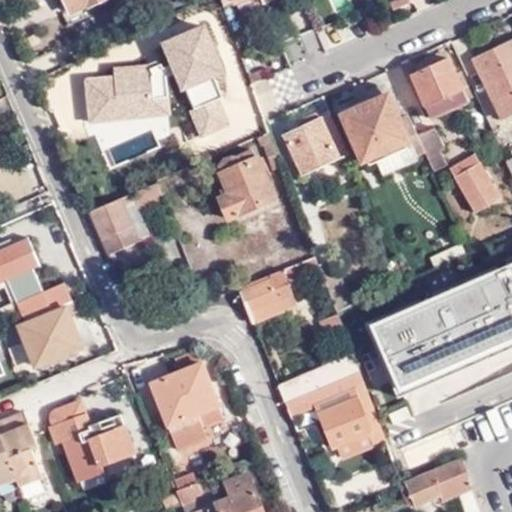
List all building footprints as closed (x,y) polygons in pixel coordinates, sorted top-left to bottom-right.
[(61,0),(68,15),(62,17),(66,28),(93,17),(89,8),(107,0),(106,0),(61,0)] [(212,11),(221,7),(218,0),(201,0),(203,5),(208,3),(212,11)] [(230,0),(234,8),(253,0),(254,0),(257,4),(266,0),(230,0)] [(351,0),(329,0),(336,15),(354,8),(351,0)] [(214,53),(203,28),(199,30),(193,13),(155,30),(185,101),(209,90),(205,80),(222,73),(214,53)] [(214,24),(203,28),(214,53),(225,48),(214,24)] [(174,105),(185,101),(155,30),(145,34),(174,105)] [(511,42),(511,43),(473,60),(500,120),(511,114),(511,42)] [(414,85),(408,87),(416,108),(423,105),(430,120),(466,103),(460,88),(465,86),(459,74),(455,76),(447,60),(424,70),(422,65),(412,69),(414,74),(410,76),(414,85)] [(383,88),(354,102),(357,110),(370,105),(370,99),(379,95),(385,99),(387,98),(383,88)] [(418,156),(425,152),(417,135),(415,136),(407,119),(398,123),(387,98),(385,99),(379,95),(370,99),(370,105),(357,110),(354,102),(339,109),(362,163),(376,158),(402,146),(406,144),(410,152),(415,150),(418,156)] [(304,178),(350,157),(329,114),(319,118),(315,117),(300,124),(299,129),(285,136),(304,178)] [(257,139),(260,138),(269,134),(265,123),(264,121),(252,126),(256,137),(257,139)] [(417,135),(425,152),(427,157),(438,152),(446,148),(436,126),(417,135)] [(282,165),(269,134),(260,138),(273,169),(282,165)] [(402,146),(376,158),(385,176),(410,164),(402,146)] [(228,177),(218,182),(225,199),(221,200),(231,222),(277,199),(259,160),(258,161),(254,152),(240,159),(235,158),(228,161),(224,170),(228,177)] [(438,152),(427,157),(435,174),(446,168),(438,152)] [(475,155),(450,168),(475,212),(489,205),(492,206),(500,201),(475,155)] [(427,177),(435,174),(427,157),(419,161),(427,177)] [(139,210),(166,198),(161,183),(92,213),(110,256),(140,243),(125,206),(136,201),(139,210)] [(136,201),(125,206),(140,243),(151,238),(139,210),(136,201)] [(0,255),(9,252),(3,240),(0,241),(0,255)] [(436,267),(454,259),(464,255),(460,246),(432,259),(436,267)] [(292,287),(323,274),(319,264),(317,257),(285,270),(292,287)] [(323,274),(337,310),(353,303),(334,258),(319,264),(323,274)] [(511,268),(375,326),(403,394),(511,346),(511,268)] [(285,270),(243,287),(241,289),(250,313),(281,301),(295,295),(292,287),(285,270)] [(410,284),(365,304),(372,318),(417,299),(410,284)] [(13,313),(17,325),(71,302),(64,287),(6,310),(8,315),(13,313)] [(285,310),(281,301),(250,313),(254,324),(285,310)] [(66,309),(19,329),(36,369),(83,349),(66,309)] [(205,427),(201,416),(221,408),(199,351),(177,359),(182,373),(153,384),(178,450),(209,439),(205,427)] [(361,372),(357,362),(356,357),(279,387),(286,404),(361,372)] [(307,410),(366,384),(361,372),(286,404),(294,425),(310,419),(307,410)] [(387,440),(369,393),(321,413),(335,448),(338,448),(368,435),(372,446),(387,440)] [(82,402),(53,413),(51,418),(54,429),(51,429),(57,445),(63,443),(77,481),(103,472),(101,467),(134,455),(125,427),(92,440),(89,434),(92,433),(82,402)] [(221,408),(201,416),(205,427),(225,419),(221,408)] [(0,431),(0,435),(18,479),(22,489),(43,480),(33,450),(40,447),(30,425),(28,425),(22,411),(1,419),(5,430),(0,431)] [(0,487),(18,479),(0,435),(0,431),(5,430),(1,419),(0,419),(0,487)] [(368,435),(338,448),(343,459),(372,447),(372,446),(368,435)] [(442,496),(444,501),(474,488),(463,459),(406,483),(416,507),(442,496)] [(176,492),(177,496),(181,506),(183,511),(262,511),(250,475),(226,482),(230,491),(204,500),(198,484),(179,491),(176,492)] [(176,484),(179,491),(198,484),(194,477),(176,484)] [(167,500),(171,510),(181,506),(177,496),(167,500)]
